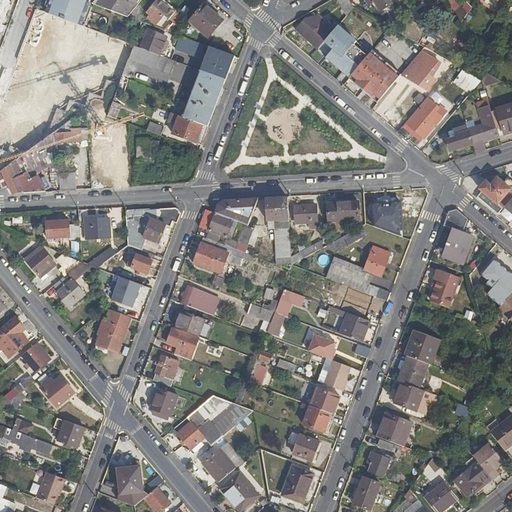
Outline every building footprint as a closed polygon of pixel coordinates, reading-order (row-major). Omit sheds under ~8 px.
[(0,0),(0,12),(3,13),(8,0),(0,0)] [(56,17),(81,26),(89,3),(88,0),(51,0),(47,13),(56,17)] [(141,0),(130,0),(128,3),(122,0),(96,0),(93,4),(128,17),(137,6),(139,4),(141,0)] [(161,0),(156,0),(153,5),(154,6),(149,12),(151,13),(147,18),(156,26),(165,15),(169,19),(175,12),(161,0)] [(339,0),(349,14),(354,8),(351,2),(349,0),(339,0)] [(392,0),(367,0),(370,4),(373,3),(377,11),(380,9),(381,11),(395,4),(392,0)] [(144,8),(139,4),(137,6),(128,17),(141,22),(145,17),(140,13),(144,8)] [(203,4),(189,20),(209,37),(223,21),(203,4)] [(460,23),(465,17),(459,12),(456,16),(460,23)] [(296,29),(319,49),(334,31),(316,15),(309,23),(305,19),(296,29)] [(50,33),(45,31),(42,39),(55,44),(75,51),(84,27),(81,26),(56,17),(51,28),(50,33)] [(165,24),(171,29),(175,25),(168,20),(165,24)] [(410,21),(406,23),(408,27),(403,36),(416,43),(419,45),(421,41),(421,39),(422,37),(422,36),(421,34),(419,31),(416,25),(410,21)] [(383,37),(389,30),(383,26),(377,32),(383,37)] [(147,28),(140,47),(156,54),(164,35),(156,32),(147,28)] [(47,67),(55,44),(42,39),(34,36),(25,59),(47,67)] [(197,55),(201,44),(180,36),(176,47),(197,55)] [(335,40),(323,54),(338,67),(351,53),(335,40)] [(373,50),(381,58),(388,50),(380,42),(373,50)] [(128,43),(123,56),(128,59),(133,45),(128,43)] [(201,44),(197,55),(201,56),(205,46),(201,44)] [(170,73),(175,60),(156,54),(140,47),(135,46),(130,58),(170,73)] [(227,80),(235,57),(207,46),(206,49),(210,51),(202,71),(227,80)] [(441,64),(422,51),(420,53),(410,65),(403,73),(410,80),(427,89),(433,78),(439,81),(444,73),(438,68),(441,64)] [(349,78),(378,102),(401,75),(373,52),(362,63),(353,74),(349,78)] [(123,56),(119,67),(125,69),(128,59),(123,56)] [(347,68),(353,74),(362,63),(356,57),(347,68)] [(444,65),(451,71),(456,65),(448,61),(444,65)] [(115,65),(106,89),(110,90),(119,67),(115,65)] [(119,67),(110,90),(116,93),(118,88),(122,76),(125,69),(119,67)] [(452,84),(470,95),(479,81),(461,69),(452,84)] [(218,103),(227,80),(202,71),(193,94),(218,103)] [(484,87),(502,82),(485,72),(482,81),(484,87)] [(42,117),(50,95),(30,87),(21,110),(42,117)] [(209,127),(218,103),(193,94),(190,102),(177,97),(171,113),(209,127)] [(416,100),(422,105),(427,99),(421,94),(416,100)] [(408,124),(429,142),(446,122),(434,112),(438,107),(427,98),(427,99),(422,105),(421,106),(423,107),(408,124)] [(122,105),(113,102),(107,116),(122,121),(124,115),(118,113),(122,105)] [(488,139),(499,135),(491,112),(488,102),(478,105),(480,110),(479,111),(484,127),(470,132),(473,144),(476,154),(486,151),(483,142),(489,140),(488,139)] [(60,120),(64,125),(72,120),(81,113),(87,108),(74,104),(71,107),(73,110),(60,120)] [(511,105),(491,112),(499,135),(511,131),(511,105)] [(336,106),(241,112),(245,180),(340,173),(336,106)] [(57,143),(89,141),(89,128),(89,127),(88,109),(87,108),(81,113),(72,120),(73,129),(72,129),(72,133),(57,134),(57,143)] [(120,153),(122,153),(130,152),(129,124),(122,121),(107,116),(89,109),(88,109),(89,127),(119,130),(120,153)] [(203,144),(209,127),(171,113),(167,122),(176,125),(173,133),(203,144)] [(0,151),(11,156),(24,123),(7,117),(0,136),(0,151)] [(150,122),(147,131),(161,136),(164,127),(150,122)] [(451,151),(473,144),(470,132),(469,131),(468,126),(453,130),(454,135),(455,138),(447,141),(451,151)] [(48,166),(41,154),(40,151),(54,144),(54,133),(53,134),(1,172),(10,188),(14,186),(18,194),(47,192),(38,175),(28,180),(20,166),(30,161),(36,172),(48,166)] [(149,142),(149,138),(137,139),(137,162),(157,162),(157,165),(168,164),(168,166),(178,166),(177,151),(164,151),(164,141),(149,142)] [(51,166),(47,153),(47,151),(41,154),(48,166),(36,172),(30,161),(20,166),(28,180),(38,175),(52,169),(51,166)] [(52,175),(56,175),(55,153),(47,153),(51,166),(52,169),(52,171),(52,175)] [(76,173),(59,174),(60,191),(77,190),(76,173)] [(488,185),(484,181),(479,187),(480,191),(476,195),(498,215),(511,199),(507,194),(511,187),(511,182),(505,177),(500,182),(495,178),(488,185)] [(277,263),(292,262),(292,259),(288,197),(266,198),(267,220),(274,220),(277,263)] [(247,229),(259,198),(224,200),(218,205),(215,214),(208,230),(215,233),(215,235),(208,233),(206,238),(217,242),(220,234),(231,239),(237,222),(243,224),(242,226),(245,227),(239,242),(248,245),(249,243),(255,246),(260,234),(247,229)] [(360,221),(359,203),(328,206),(330,223),(360,221)] [(318,228),(316,204),(295,206),(296,224),(309,223),(309,228),(318,228)] [(175,208),(126,212),(128,246),(141,251),(145,239),(159,244),(165,226),(171,228),(173,222),(177,224),(181,214),(175,208)] [(451,247),(447,259),(464,266),(474,238),(463,234),(469,219),(458,209),(449,212),(444,226),(453,230),(447,246),(451,247)] [(87,220),(86,210),(79,210),(79,224),(80,237),(81,240),(112,238),(110,218),(87,220)] [(208,230),(215,214),(204,210),(198,226),(208,230)] [(79,224),(70,225),(60,225),(59,221),(46,222),(47,239),(80,237),(79,224)] [(366,236),(361,228),(333,243),(339,252),(366,236)] [(244,259),(246,254),(230,248),(228,247),(217,242),(206,238),(204,237),(194,263),(220,273),(225,261),(241,268),(244,259)] [(70,241),(71,251),(78,251),(78,241),(70,241)] [(323,242),(292,259),(292,262),(292,266),(323,248),(323,242)] [(334,255),(339,252),(333,243),(329,245),(334,255)] [(451,247),(447,246),(442,258),(447,259),(451,247)] [(335,257),(331,267),(326,279),(345,286),(376,298),(388,303),(392,293),(370,285),(374,275),(382,277),(390,254),(373,247),(365,269),(335,257)] [(56,265),(42,249),(28,262),(41,278),(56,265)] [(495,256),(490,252),(477,267),(482,272),(495,256)] [(104,254),(89,265),(91,266),(97,268),(108,260),(104,254)] [(246,254),(244,259),(253,263),(255,257),(246,254)] [(59,271),(64,277),(68,274),(82,262),(73,259),(66,255),(58,262),(63,268),(59,271)] [(137,256),(132,268),(148,274),(152,261),(137,256)] [(495,256),(482,272),(489,278),(502,262),(495,256)] [(73,280),(91,266),(89,265),(82,262),(68,274),(64,277),(53,287),(71,308),(86,295),(73,280)] [(326,279),(331,267),(321,264),(316,275),(326,279)] [(482,272),(477,267),(470,275),(475,294),(489,278),(482,272)] [(427,300),(447,308),(458,280),(437,272),(427,300)] [(142,286),(121,277),(114,293),(135,301),(142,286)] [(222,289),(226,281),(216,278),(213,285),(222,289)] [(373,308),(376,298),(345,286),(342,296),(357,302),(352,315),(365,320),(370,307),(373,308)] [(213,316),(220,300),(189,287),(186,294),(184,293),(182,297),(185,298),(182,304),(213,316)] [(302,308),(306,298),(284,289),(279,303),(275,313),(285,317),(287,318),(293,305),(302,308)] [(268,290),(262,308),(275,313),(279,303),(274,301),(276,293),(268,290)] [(459,314),(470,316),(472,292),(462,291),(459,314)] [(511,293),(499,309),(511,320),(511,293)] [(263,321),(258,333),(266,336),(268,331),(275,313),(262,308),(251,304),(247,314),(263,321)] [(328,307),(327,312),(340,315),(342,310),(328,307)] [(423,307),(420,314),(446,325),(448,317),(423,307)] [(103,332),(98,346),(107,349),(119,353),(128,329),(131,320),(110,312),(107,321),(104,320),(100,331),(103,332)] [(182,312),(176,329),(199,337),(205,320),(182,312)] [(275,313),(268,331),(278,335),(285,317),(275,313)] [(361,343),(369,322),(365,320),(352,315),(348,314),(340,335),(361,343)] [(15,318),(0,330),(0,347),(9,359),(29,342),(19,331),(22,327),(15,318)] [(478,343),(487,342),(483,327),(474,324),(478,343)] [(178,347),(175,355),(190,361),(199,339),(173,329),(168,343),(178,347)] [(430,365),(439,340),(415,331),(406,356),(409,358),(429,365),(430,365)] [(251,339),(263,343),(266,337),(266,336),(258,333),(254,332),(251,339)] [(309,352),(332,361),(335,353),(332,353),(333,349),(336,344),(315,336),(309,352)] [(50,360),(37,344),(15,362),(20,368),(28,361),(36,372),(50,360)] [(356,354),(367,359),(371,350),(359,345),(356,354)] [(268,353),(261,350),(257,359),(266,363),(270,353),(268,353)] [(168,370),(172,360),(163,357),(161,363),(158,362),(156,366),(159,367),(154,380),(171,386),(176,374),(168,370)] [(419,389),(429,365),(409,358),(400,382),(401,383),(419,389)] [(180,363),(172,360),(168,370),(176,374),(180,363)] [(280,360),(277,367),(294,373),(296,367),(280,360)] [(20,368),(29,378),(30,377),(36,372),(28,361),(20,368)] [(342,392),(346,382),(351,368),(332,361),(323,384),(342,392)] [(258,365),(251,384),(259,387),(266,368),(258,365)] [(47,373),(39,379),(43,385),(52,379),(47,373)] [(34,381),(30,377),(29,378),(21,384),(24,389),(34,381)] [(54,383),(52,380),(41,388),(57,408),(75,393),(61,377),(54,383)] [(239,393),(244,395),(248,383),(243,381),(239,393)] [(416,411),(424,391),(419,389),(401,383),(394,403),(416,411)] [(158,389),(151,409),(171,416),(178,396),(158,389)] [(319,390),(313,408),(331,414),(334,416),(341,398),(319,390)] [(26,396),(22,392),(11,401),(22,405),(26,396)] [(244,395),(239,393),(235,404),(240,406),(244,395)] [(204,438),(211,447),(254,412),(240,406),(235,404),(213,396),(209,400),(174,429),(191,449),(204,438)] [(452,413),(464,418),(468,408),(457,403),(452,413)] [(326,427),(331,414),(313,408),(310,407),(303,425),(324,433),(326,427)] [(384,426),(379,439),(381,439),(403,448),(412,424),(387,415),(382,425),(384,426)] [(511,417),(492,434),(504,450),(511,444),(511,417)] [(77,448),(84,428),(66,421),(58,441),(77,448)] [(0,455),(3,457),(9,441),(17,444),(16,447),(25,451),(27,448),(44,454),(48,444),(0,425),(0,455)] [(301,436),(294,454),(312,461),(319,442),(301,436)] [(400,456),(403,448),(381,439),(378,448),(400,456)] [(488,444),(473,457),(478,463),(490,478),(492,481),(500,475),(495,469),(503,463),(488,444)] [(211,468),(221,481),(235,469),(220,449),(202,463),(208,470),(211,468)] [(371,453),(367,463),(372,464),(369,472),(384,477),(390,460),(371,453)] [(436,474),(442,469),(433,459),(429,465),(436,474)] [(467,497),(490,478),(478,463),(455,482),(467,497)] [(143,492),(140,466),(118,469),(121,494),(143,492)] [(211,468),(208,470),(207,471),(218,484),(221,481),(211,468)] [(293,468),(282,495),(303,503),(314,475),(293,468)] [(43,485),(34,483),(31,496),(61,503),(67,476),(46,472),(43,485)] [(259,496),(240,474),(222,489),(241,511),(259,496)] [(363,478),(354,504),(371,511),(381,485),(363,478)] [(444,483),(425,498),(435,511),(442,511),(458,500),(444,483)] [(171,504),(157,488),(143,499),(153,511),(164,511),(163,511),(171,504)] [(413,507),(419,502),(410,490),(405,497),(413,507)] [(0,498),(0,511),(5,511),(10,502),(0,498)]
